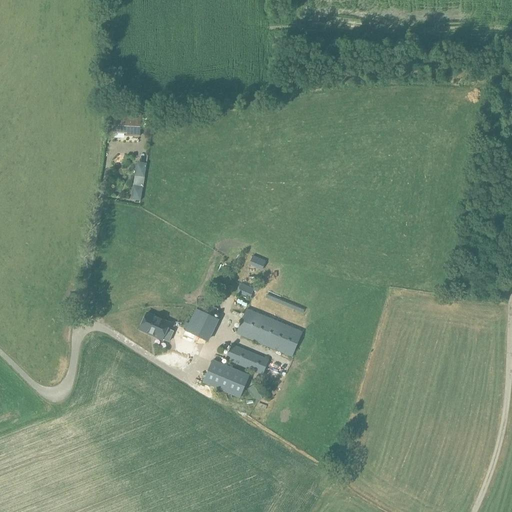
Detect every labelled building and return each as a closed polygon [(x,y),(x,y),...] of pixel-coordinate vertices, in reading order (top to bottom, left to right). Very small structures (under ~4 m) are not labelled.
[(140,136),(141,115),(120,114),(120,119),(115,119),(114,133),(129,134),(129,136),(140,136)] [(141,201),(147,167),(138,166),(133,199),(141,201)] [(262,270),(265,262),(253,257),(249,265),(262,270)] [(240,285),(237,294),(250,299),(254,290),(240,285)] [(292,357),(302,332),(247,309),(237,333),(292,357)] [(147,313),(140,330),(162,340),(163,339),(169,342),(173,332),(167,329),(170,324),(147,313)] [(207,341),(216,322),(196,314),(188,333),(207,341)] [(263,375),(269,360),(232,345),(226,359),(263,375)] [(240,398),(249,376),(213,361),(204,383),(240,398)]
